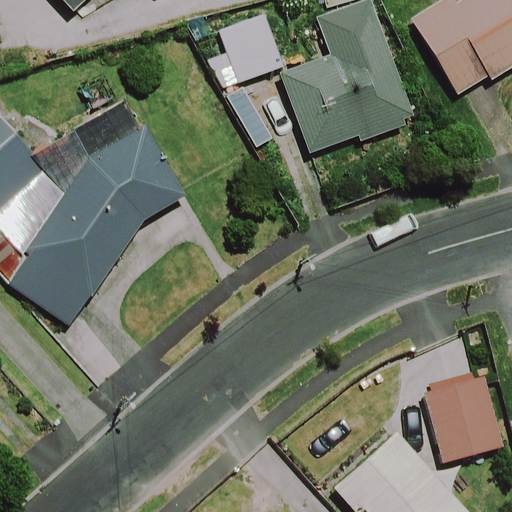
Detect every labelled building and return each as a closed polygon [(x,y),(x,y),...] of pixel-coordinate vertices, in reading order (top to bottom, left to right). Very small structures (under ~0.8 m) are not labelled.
[(61,0),(73,13),(87,0),(61,0)] [(415,116),(371,0),(364,0),(317,18),(330,55),(280,74),(310,154),(358,136),(360,142),(406,125),(404,120),(415,116)] [(511,69),(511,0),(461,0),(457,3),(455,0),(440,0),(410,18),(457,96),(488,77),(492,82),(511,69)] [(206,60),(223,89),(283,68),(265,16),(218,31),(226,54),(206,60)] [(0,230),(0,277),(7,286),(69,327),(145,222),(187,196),(147,125),(140,128),(124,100),(31,156),(45,173),(0,211),(0,230),(0,231),(0,230)] [(0,213),(48,171),(0,116),(0,213)] [(503,446),(485,377),(424,393),(443,462),(503,446)] [(467,511),(397,433),(334,488),(355,511),(467,511)]
